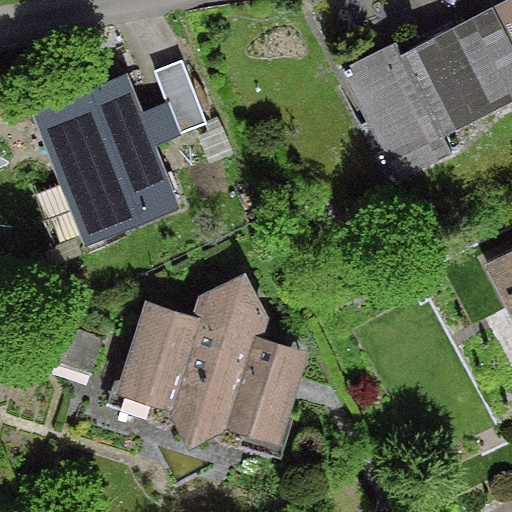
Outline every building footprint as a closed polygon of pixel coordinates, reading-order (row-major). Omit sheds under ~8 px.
[(431,125),(437,135),(511,98),(511,63),(485,9),(418,43),(387,58),(381,47),(337,68),(379,151),(431,125)] [(202,122),(180,68),(152,78),(175,134),(202,122)] [(171,206),(125,90),(120,75),(39,108),(45,123),(62,168),(90,238),(171,206)] [(511,253),(493,264),(511,300),(511,253)] [(167,405),(186,442),(223,422),(273,438),(292,378),(276,372),(283,349),(252,339),(260,317),(238,277),(199,298),(192,320),(161,311),(147,354),(131,349),(118,389),(167,405)] [(75,329),(39,346),(43,354),(86,368),(97,338),(75,329)] [(341,457),(283,490),(294,511),(367,511),(370,510),(341,457)]
